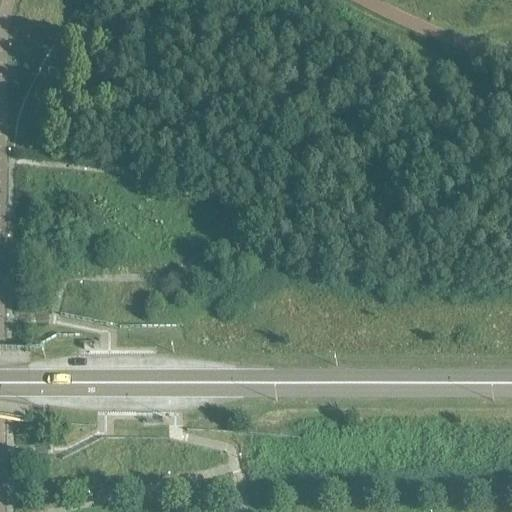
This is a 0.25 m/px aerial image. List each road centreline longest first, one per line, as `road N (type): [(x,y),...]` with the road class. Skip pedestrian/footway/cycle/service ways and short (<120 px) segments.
road 1 (tertiary): [(511,382),(0,387)]
road 2 (unknown): [(160,0),(152,45),(160,98),(213,135),(283,153),(511,144)]
